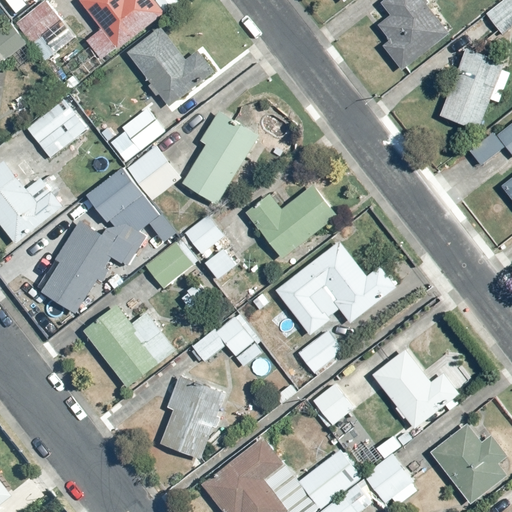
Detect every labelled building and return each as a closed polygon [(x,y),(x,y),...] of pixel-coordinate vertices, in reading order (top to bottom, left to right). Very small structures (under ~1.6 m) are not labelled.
[(62,20),(46,0),(17,23),(32,43),(62,20)] [(79,0),(101,28),(86,41),(101,60),(117,48),(117,49),(165,13),(154,0),(79,0)] [(390,40),(383,45),(401,70),(450,34),(424,0),(382,0),(379,2),(389,15),(377,24),(390,40)] [(511,0),(502,0),(486,14),(502,34),(511,26),(511,0)] [(0,63),(26,43),(10,23),(0,31),(0,63)] [(160,27),(127,52),(169,107),(214,72),(198,50),(186,60),(160,27)] [(466,48),(439,115),(477,131),(504,63),(466,48)] [(55,83),(82,118),(102,102),(74,67),(55,83)] [(87,129),(63,100),(27,128),(51,157),(87,129)] [(165,131),(147,108),(122,128),(140,151),(165,131)] [(259,134),(220,110),(201,141),(205,144),(181,184),(216,205),(259,134)] [(511,123),(497,135),(511,154),(511,123)] [(156,146),(127,168),(152,200),(181,178),(156,146)] [(0,162),(0,223),(15,243),(62,206),(51,192),(38,202),(4,159),(0,162)] [(143,194),(122,168),(86,196),(107,222),(143,194)] [(511,179),(503,187),(511,198),(511,179)] [(269,194),(245,212),(282,260),(338,216),(313,185),(281,209),(269,194)] [(225,237),(208,215),(186,233),(202,254),(225,237)] [(61,262),(42,291),(74,312),(110,255),(127,265),(145,236),(126,224),(107,228),(102,234),(81,221),(56,259),(61,262)] [(340,241),(276,290),(310,335),(330,319),(328,317),(339,309),(350,323),(397,288),(380,266),(367,276),(340,241)] [(194,264),(175,242),(146,265),(164,288),(194,264)] [(238,263),(226,245),(205,261),(218,278),(238,263)] [(116,304),(83,330),(127,387),(175,350),(147,312),(131,324),(116,304)] [(257,340),(235,315),(217,331),(215,329),(194,348),(205,361),(225,344),(237,358),(257,340)] [(328,330),(298,352),(313,372),(343,350),(328,330)] [(375,374),(417,428),(462,394),(446,372),(434,382),(409,349),(375,374)] [(174,409),(161,443),(199,458),(225,393),(179,375),(167,406),(174,409)] [(335,383),(313,400),(333,425),(355,408),(335,383)] [(433,452),(473,504),(511,475),(502,463),(511,456),(495,435),(485,443),(470,424),(433,452)] [(264,437),(203,484),(224,511),(287,511),(290,510),(266,479),(286,464),(264,437)] [(362,478),(340,451),(299,483),(320,510),(362,478)] [(414,481),(393,454),(364,476),(385,503),(414,481)] [(0,504),(12,495),(0,480),(0,504)] [(362,511),(373,503),(357,484),(322,511),(362,511)]
